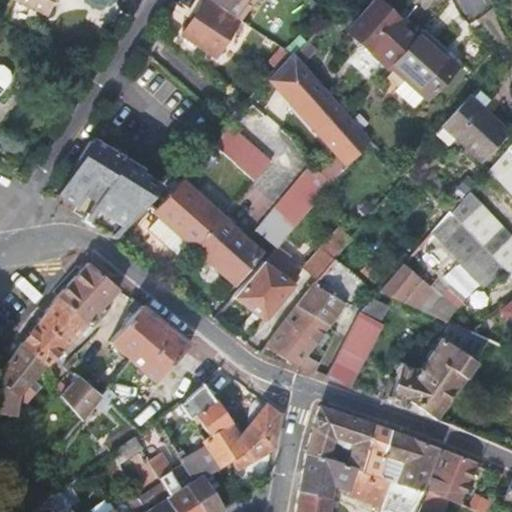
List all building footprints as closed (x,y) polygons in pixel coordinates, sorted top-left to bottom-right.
[(13,0),(46,17),(54,0),(13,0)] [(181,0),(169,20),(181,27),(194,7),(182,0),(181,0)] [(376,0),(349,31),(389,69),(391,67),(419,36),(403,21),(402,23),(376,0)] [(201,3),(180,35),(215,57),(239,21),(222,10),(219,14),(201,3)] [(309,16),(315,22),(307,30),(314,37),(332,17),(317,7),(309,16)] [(391,67),(426,100),(456,68),(439,52),(438,54),(419,36),(391,67)] [(330,148),(257,231),(276,249),(370,144),(346,117),(295,57),(273,82),(330,148)] [(503,135),(465,102),(441,130),(478,164),(503,135)] [(214,147),(257,183),(274,163),(232,127),(214,147)] [(61,189),(81,203),(82,201),(93,209),(86,220),(100,230),(114,240),(161,189),(124,164),(130,155),(117,146),(110,155),(92,143),(61,189)] [(487,171),(511,198),(511,157),(505,151),(487,171)] [(206,159),(206,163),(210,166),(214,167),(217,166),(220,164),(220,161),(220,157),(218,155),(215,153),(213,152),(210,153),(207,155),(206,157),(206,159)] [(264,257),(183,182),(181,185),(177,181),(175,184),(179,188),(173,194),(169,190),(167,194),(170,197),(164,204),(160,200),(158,203),(162,207),(157,212),(153,208),(150,212),(155,215),(153,216),(158,220),(150,228),(184,259),(191,250),(234,289),(264,257)] [(431,233),(489,286),(505,269),(511,274),(511,238),(465,196),(448,215),(431,233)] [(338,230),(303,269),(314,279),(332,259),(342,247),(346,244),(349,240),(338,230)] [(346,244),(353,250),(360,243),(352,237),(349,240),(346,244)] [(342,247),(332,259),(336,263),(346,251),(342,247)] [(363,248),(351,262),(360,270),(367,263),(373,257),(363,248)] [(311,282),(294,306),(327,327),(335,317),(342,308),(346,312),(366,290),(353,279),(336,263),(332,259),(314,279),(311,282)] [(264,263),(231,300),(260,325),(293,288),(289,286),(293,282),(286,276),(283,280),(264,263)] [(357,274),(371,286),(375,280),(380,275),(367,263),(360,270),(357,274)] [(74,281),(56,299),(94,328),(122,292),(90,265),(74,281)] [(418,281),(401,267),(388,282),(379,292),(400,302),(406,295),(421,302),(432,290),(420,279),(418,281)] [(421,302),(406,295),(400,302),(414,309),(421,302)] [(40,323),(23,347),(45,365),(57,374),(94,328),(56,299),(40,323)] [(364,309),(360,315),(381,324),(388,306),(372,299),(364,309)] [(511,303),(498,314),(511,333),(511,303)] [(294,306),(279,326),(312,346),(327,327),(294,306)] [(114,345),(133,363),(162,388),(193,349),(194,347),(169,327),(144,308),(114,345)] [(360,315),(328,381),(352,389),(384,325),(381,324),(360,315)] [(435,338),(472,361),(483,342),(467,334),(448,325),(435,338)] [(279,326),(262,348),(287,364),(294,368),(314,375),(319,365),(303,358),(312,346),(279,326)] [(379,385),(376,392),(379,394),(376,399),(381,400),(380,403),(398,409),(434,422),(472,362),(435,338),(415,370),(398,364),(391,377),(387,376),(382,386),(379,385)] [(45,365),(23,347),(9,366),(0,378),(0,414),(16,415),(17,403),(25,409),(39,391),(30,385),(45,365)] [(318,350),(315,356),(321,360),(324,352),(318,349),(318,350)] [(197,417),(211,440),(233,427),(207,381),(181,401),(193,421),(197,417)] [(77,385),(63,403),(73,411),(85,420),(98,400),(77,385)] [(108,390),(118,397),(122,393),(114,385),(108,390)] [(118,397),(133,412),(137,406),(122,393),(118,397)] [(211,440),(206,443),(210,450),(221,469),(232,462),(246,454),(251,463),(275,448),(277,441),(281,417),(269,407),(233,427),(211,440)] [(315,431),(307,452),(360,471),(375,427),(322,409),(315,431)] [(73,411),(54,434),(66,443),(85,420),(73,411)] [(142,420),(148,426),(154,421),(145,415),(142,420)] [(375,427),(360,471),(374,476),(390,432),(381,429),(375,427)] [(392,483),(388,496),(403,502),(399,511),(401,511),(413,511),(439,450),(413,441),(390,432),(374,476),(376,477),(382,461),(403,468),(397,484),(392,483)] [(129,440),(110,454),(116,463),(135,449),(129,440)] [(187,465),(199,483),(208,477),(221,469),(210,450),(187,465)] [(142,461),(156,482),(169,474),(172,471),(159,451),(142,461)] [(442,451),(429,491),(440,497),(458,504),(477,466),(478,464),(442,451)] [(297,506),(295,511),(331,511),(334,485),(350,491),(352,492),(360,471),(307,452),(297,506)] [(232,462),(238,473),(251,464),(251,463),(246,454),(232,462)] [(360,471),(352,492),(350,491),(349,494),(385,507),(388,496),(392,483),(376,477),(374,476),(360,471)] [(156,482),(169,502),(170,502),(181,494),(169,474),(156,482)] [(190,489),(204,511),(224,511),(228,510),(208,477),(199,483),(190,489)] [(511,511),(511,484),(501,508),(511,511)] [(169,502),(175,511),(204,511),(190,489),(181,494),(170,502),(169,502)] [(433,511),(440,497),(429,491),(418,511),(433,511)] [(403,502),(388,496),(385,507),(383,511),(401,511),(399,511),(403,502)] [(480,497),(473,510),(476,511),(478,511),(485,511),(491,502),(480,497)] [(153,511),(175,511),(169,502),(153,511)]
